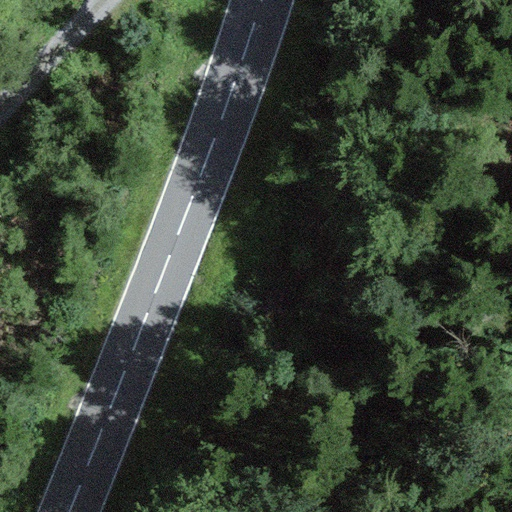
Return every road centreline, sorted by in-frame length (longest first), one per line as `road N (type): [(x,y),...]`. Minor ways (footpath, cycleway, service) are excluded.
road 1 (tertiary): [(69,511),(264,0)]
road 2 (track): [(497,511),(494,248),(455,130),(450,0)]
road 3 (track): [(107,0),(0,118)]
